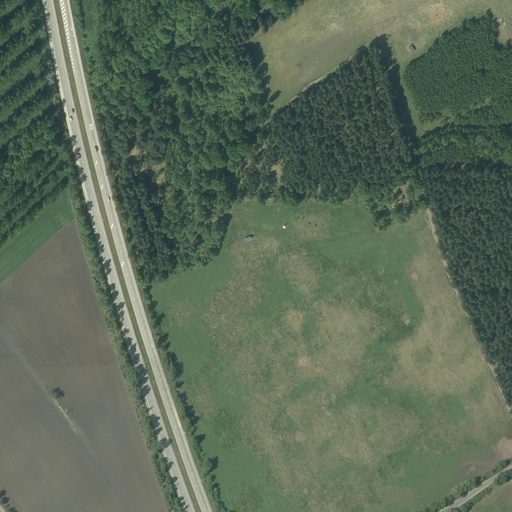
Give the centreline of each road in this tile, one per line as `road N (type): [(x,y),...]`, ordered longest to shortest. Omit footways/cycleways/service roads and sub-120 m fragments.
road 1 (trunk): [(47,0),(113,281),(189,511)]
road 2 (trunk): [(205,511),(110,214),(65,0)]
road 3 (track): [(511,418),(436,243),(378,37)]
road 4 (track): [(427,209),(381,230),(347,205),(242,202),(226,214),(211,260),(152,288)]
road 5 (track): [(429,0),(272,116),(248,42)]
